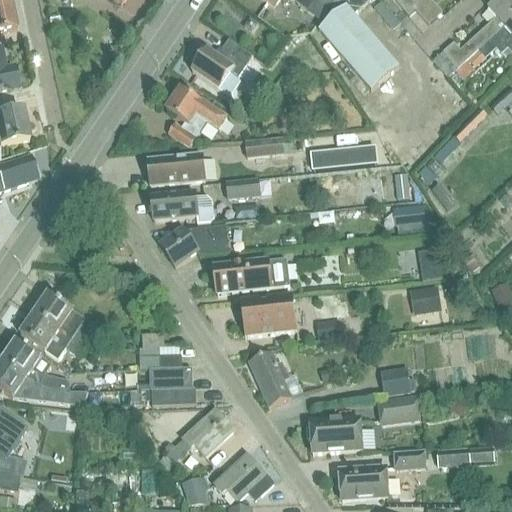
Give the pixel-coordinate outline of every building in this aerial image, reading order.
[(109,0),(121,9),(127,0),(109,0)] [(329,10),(336,1),(334,0),(257,0),(267,6),(275,12),(283,0),(286,0),(307,14),(315,3),(328,11),(329,10)] [(336,0),(336,1),(354,19),(375,0),(336,0)] [(392,0),(409,20),(415,14),(413,11),(425,0),(392,0)] [(425,0),(413,11),(415,14),(429,29),(442,16),(427,0),(425,0)] [(454,47),(441,58),(456,75),(467,65),(469,63),(478,55),(489,45),(504,31),(511,23),(511,0),(502,0),(488,13),(496,22),(461,54),(454,47)] [(400,71),(354,19),(336,1),(329,10),(337,18),(319,34),(372,95),(400,71)] [(0,36),(18,33),(12,6),(0,8),(0,36)] [(252,35),(258,28),(251,22),(245,30),(252,35)] [(511,23),(504,31),(489,45),(478,55),(485,63),(496,53),(502,59),(508,53),(511,56),(511,23)] [(254,61),(246,55),(229,44),(218,61),(208,54),(193,76),(209,88),(219,94),(227,99),(232,98),(239,88),(238,83),(254,61)] [(5,72),(1,52),(0,52),(0,96),(1,96),(1,95),(18,91),(14,70),(5,72)] [(448,82),(456,75),(441,58),(433,65),(448,82)] [(475,74),(467,65),(456,75),(464,84),(475,74)] [(227,124),(198,104),(181,93),(166,115),(185,127),(182,132),(175,128),(168,138),(190,152),(196,143),(196,144),(200,138),(212,146),(227,124)] [(473,109),(477,106),(474,101),(473,102),(471,99),(468,101),(470,104),(469,104),(473,109)] [(468,140),(494,113),(486,106),(461,133),(468,140)] [(0,150),(9,149),(29,145),(23,115),(0,119),(0,150)] [(432,182),(465,148),(453,137),(421,171),(432,182)] [(246,148),(247,163),(285,159),(284,144),(246,148)] [(375,151),(336,155),(338,172),(377,168),(375,151)] [(0,187),(3,195),(28,187),(26,183),(38,179),(31,158),(0,169),(0,187)] [(205,186),(205,181),(203,161),(173,164),(173,165),(165,166),(165,165),(148,166),(151,191),(171,189),(205,186)] [(396,180),(398,203),(409,202),(407,179),(396,180)] [(261,202),(260,185),(227,187),(228,204),(261,202)] [(208,201),(196,202),(196,198),(152,203),(154,226),(197,222),(198,230),(211,228),(214,223),(213,206),(208,201)] [(426,209),(396,212),(399,238),(429,235),(426,209)] [(177,239),(161,251),(176,272),(192,261),(198,257),(201,261),(223,259),(206,234),(185,236),(184,235),(177,239)] [(295,240),(284,242),(284,250),(296,248),(295,240)] [(462,262),(473,278),(482,272),(471,256),(462,262)] [(272,293),(270,281),(286,279),(284,265),(268,267),(268,266),(214,272),(218,300),(272,293)] [(446,269),(422,273),(424,287),(448,283),(446,269)] [(511,298),(507,288),(492,295),(504,320),(511,316),(511,298)] [(438,291),(410,295),(414,320),(442,315),(438,291)] [(84,352),(95,359),(100,351),(78,335),(86,324),(49,299),(35,319),(84,352)] [(297,336),(293,300),(241,306),(245,342),(297,336)] [(35,319),(21,339),(58,365),(66,353),(78,362),(84,352),(35,319)] [(340,324),(328,326),(330,342),(342,341),(340,324)] [(423,360),(449,359),(449,328),(422,328),(423,360)] [(143,352),(160,351),(165,351),(165,338),(143,338),(143,352)] [(16,346),(3,365),(35,387),(56,394),(58,383),(45,380),(51,369),(41,363),(16,346)] [(160,372),(182,371),(182,360),(160,360),(160,351),(143,352),(144,363),(160,362),(160,372)] [(273,356),(249,367),(269,412),(292,402),(285,385),(289,383),(282,367),(278,368),(273,356)] [(20,393),(38,406),(39,402),(67,408),(70,398),(56,394),(35,387),(3,365),(0,370),(0,393),(14,403),(20,393)] [(153,395),(183,394),(182,371),(160,372),(152,373),(153,395)] [(320,376),(324,388),(333,385),(329,373),(320,376)] [(411,397),(411,396),(416,395),(415,383),(409,384),(408,373),(381,377),(385,401),(411,397)] [(183,394),(153,395),(152,395),(152,412),(197,411),(197,393),(183,394)] [(151,396),(139,396),(139,406),(151,406),(151,396)] [(421,426),(418,401),(378,407),(382,431),(421,426)] [(197,451),(207,461),(235,435),(216,415),(166,460),(174,469),(192,453),(193,455),(197,451)] [(360,423),(330,426),(311,427),(311,432),(307,432),(308,444),(312,444),(313,458),(363,455),(360,423)] [(0,454),(1,456),(7,447),(3,444),(3,442),(0,440),(0,478),(13,480),(23,481),(24,472),(15,469),(16,465),(0,460),(0,454)] [(493,453),(470,455),(470,453),(437,455),(438,473),(471,471),(471,469),(494,467),(493,453)] [(427,474),(425,456),(394,459),(396,476),(427,474)] [(228,495),(238,506),(248,497),(256,505),(274,489),(247,460),(215,489),(223,499),(228,495)] [(388,502),(386,472),(340,475),(340,479),(337,481),(338,490),(341,492),(342,506),(388,502)] [(0,478),(0,493),(19,497),(19,491),(30,492),(37,492),(38,484),(31,483),(31,482),(23,481),(13,480),(0,478)] [(190,510),(209,510),(200,483),(183,489),(190,510)] [(88,511),(89,496),(77,496),(76,511),(88,511)] [(453,511),(454,503),(433,504),(433,511),(453,511)]
